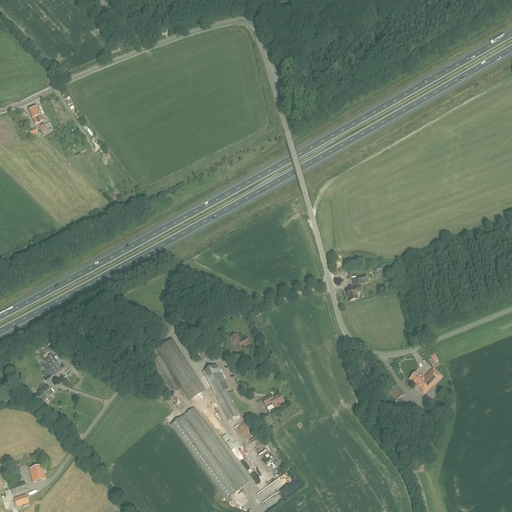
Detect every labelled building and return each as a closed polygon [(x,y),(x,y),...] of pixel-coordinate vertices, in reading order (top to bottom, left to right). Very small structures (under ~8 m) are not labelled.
[(37,107),(32,110),(34,114),(35,114),(36,117),(37,117),(40,123),(44,121),(37,107)] [(34,114),(32,110),(28,111),(35,125),(40,123),(37,117),(36,117),(35,114),(34,114)] [(383,279),(389,277),(388,274),(389,274),(388,272),(390,271),(389,268),(387,269),(385,266),(376,270),(376,269),(373,270),(376,279),(383,277),(383,279)] [(366,275),(357,277),(359,285),(368,283),(366,275)] [(361,292),(360,287),(347,290),(348,294),(347,295),(347,297),(348,297),(348,298),(349,298),(350,301),(356,300),(356,296),(357,296),(356,293),(361,292)] [(230,338),(238,353),(245,350),(244,348),(250,344),(246,337),(241,340),(237,335),(230,338)] [(182,389),(197,379),(172,340),(157,350),(182,389)] [(202,356),(211,351),(208,346),(198,351),(202,356)] [(150,362),(171,395),(180,389),(159,356),(150,362)] [(54,365),(48,357),(44,359),(48,364),(51,368),(53,371),(48,375),(51,379),(56,375),(59,372),(54,365)] [(229,389),(216,365),(203,372),(228,420),(239,415),(226,391),(229,389)] [(424,395),(442,377),(433,369),(424,379),(417,372),(410,380),(416,386),(416,387),(424,395)] [(39,389),(41,391),(48,399),(53,394),(46,386),(44,384),(39,389)] [(398,386),(389,393),(397,402),(394,403),(403,414),(405,413),(410,417),(418,407),(412,402),(407,408),(400,399),(405,395),(398,386)] [(48,399),(41,391),(36,396),(43,404),(48,399)] [(273,398),(271,396),(263,401),(268,411),(277,406),(278,408),(281,406),(280,405),(284,403),(280,395),(273,398)] [(194,408),(185,415),(239,489),(249,482),(194,408)] [(171,426),(226,500),(237,492),(183,417),(171,426)] [(19,463),(11,466),(13,472),(21,469),(19,463)] [(29,469),(33,483),(45,480),(42,466),(29,469)] [(25,483),(10,488),(13,495),(27,490),(25,483)] [(26,495),(14,499),(17,508),(29,503),(26,495)]
